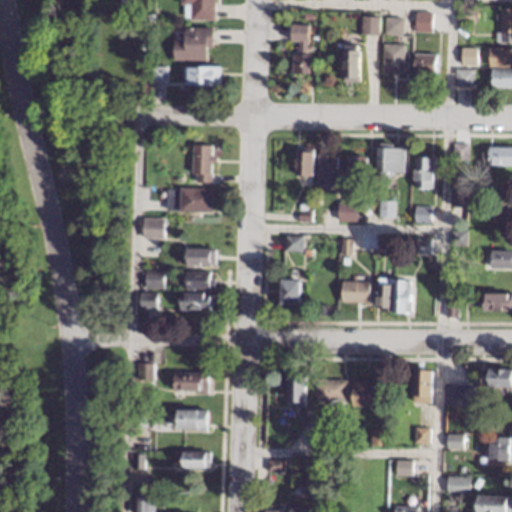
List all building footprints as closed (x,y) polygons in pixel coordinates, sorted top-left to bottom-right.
[(214,0),(214,19),(191,19),(191,17),(184,17),(184,4),(181,4),(181,0),(214,0)] [(475,21),(461,21),(461,7),(476,7),(475,21)] [(511,31),(510,31),(510,41),(496,41),(496,31),(500,31),(500,8),(511,8),(511,31)] [(433,12),(433,24),(417,23),(417,11),(433,12)] [(381,17),(379,34),(364,32),(362,32),(363,15),(381,17)] [(404,17),(403,34),(385,33),(386,16),(404,17)] [(308,24),(306,54),(311,54),(310,72),(292,71),(293,53),(298,53),(299,41),(291,40),(292,23),(308,24)] [(213,46),(207,46),(207,59),(174,59),(174,39),(185,39),(185,26),(213,26),(213,46)] [(407,44),(405,73),(397,73),(397,77),(391,76),(392,73),(382,72),(384,43),(407,44)] [(359,44),(359,50),(361,50),(360,81),(344,81),(344,51),(346,51),(346,44),(359,44)] [(474,58),(460,57),(460,48),(474,48),(474,58)] [(511,65),(490,65),(491,48),(511,48),(511,65)] [(437,54),(436,74),(415,73),(416,53),(437,54)] [(167,82),(152,83),(151,65),(166,64),(167,82)] [(221,86),(185,85),(185,65),(221,65),(221,86)] [(511,67),(511,86),(492,86),(492,67),(511,67)] [(475,69),(474,86),(455,84),(456,68),(475,69)] [(394,147),(406,148),(406,171),(389,171),(389,178),(379,178),(379,170),(378,170),(379,146),(381,146),(381,142),(394,142),(394,147)] [(454,142),(469,143),(468,160),(453,159),(454,142)] [(211,155),(214,155),(213,162),(211,162),(211,172),(213,172),(212,181),(196,180),(196,173),(192,173),(193,144),(212,145),(211,155)] [(511,146),(511,163),(488,163),(489,146),(511,146)] [(313,148),(313,151),(314,151),(313,175),(296,174),(297,151),(298,151),(299,147),(313,148)] [(336,154),(335,184),(330,183),(330,190),(321,190),(322,182),(316,182),(317,153),(336,154)] [(368,174),(341,174),(341,156),(349,156),(349,153),(368,154),(368,174)] [(435,157),(434,187),(414,187),(416,156),(435,157)] [(212,210),(167,209),(167,188),(180,188),(180,187),(213,187),(212,210)] [(467,189),(466,206),(451,205),(452,188),(467,189)] [(511,192),(511,220),(492,220),(493,192),(511,192)] [(395,200),(394,216),(379,215),(380,199),(395,200)] [(357,202),(356,220),(338,219),(339,201),(357,202)] [(432,205),(432,222),(415,221),(416,204),(432,205)] [(311,222),(298,222),(299,212),(309,212),(309,208),(311,208),(311,222)] [(164,217),(163,237),(143,236),(144,216),(164,217)] [(467,230),(466,245),(450,244),(451,229),(467,230)] [(302,235),(302,251),(285,250),(285,234),(302,235)] [(379,237),(393,238),(393,249),(378,248),(379,237)] [(341,238),(352,238),(352,254),(340,253),(341,238)] [(431,253),(416,252),(416,238),(431,238),(431,253)] [(215,263),(187,263),(187,248),(216,248),(215,263)] [(511,249),(511,266),(491,266),(492,249),(511,249)] [(459,261),(458,269),(451,268),(451,260),(459,261)] [(163,287),(146,287),(146,269),(163,269),(163,287)] [(211,278),(215,278),(215,288),(186,288),(186,270),(211,270),(211,278)] [(364,274),(364,281),(369,281),(368,302),(341,301),(342,280),(357,281),(357,274),(364,274)] [(393,278),(390,312),(383,311),(383,306),(376,306),(378,277),(393,278)] [(405,279),(405,280),(410,281),(409,291),(411,291),(411,303),(406,303),(406,312),(392,311),(394,278),(405,279)] [(300,280),(299,303),(281,303),(282,279),(300,280)] [(157,307),(140,307),(140,291),(157,291),(157,307)] [(511,291),(511,309),(484,309),(484,291),(511,291)] [(211,308),(181,308),(181,292),(211,292),(211,308)] [(458,316),(446,316),(446,301),(458,301),(458,316)] [(153,378),(137,378),(138,362),(153,363),(153,378)] [(431,402),(413,402),(414,368),(431,369),(431,402)] [(511,368),(511,385),(480,385),(481,368),(511,368)] [(208,373),(207,393),(198,393),(198,390),(173,389),(174,372),(208,373)] [(306,376),(305,407),(288,406),(288,400),(286,400),(288,375),(306,376)] [(347,379),(346,399),(343,399),(342,408),(329,408),(329,399),(316,399),(317,377),(347,379)] [(370,380),(369,383),(379,384),(378,407),(369,407),(369,406),(352,405),(353,379),(370,380)] [(473,383),(472,404),(443,403),(444,381),(473,383)] [(208,410),(206,431),(195,430),(195,428),(176,426),(177,408),(208,410)] [(148,425),(134,425),(135,409),(148,409),(148,425)] [(430,428),(429,443),(414,442),(415,427),(430,428)] [(386,428),(386,443),(371,443),(371,428),(386,428)] [(330,433),(329,444),(312,444),(313,432),(330,433)] [(463,448),(447,447),(447,433),(463,433),(463,448)] [(511,437),(509,459),(489,458),(491,437),(495,437),(495,436),(511,437)] [(209,451),(209,467),(176,466),(177,450),(209,451)] [(145,454),(143,468),(133,467),(134,452),(145,454)] [(284,459),(283,471),(267,471),(267,458),(284,459)] [(412,474),(397,474),(397,459),(412,459),(412,474)] [(320,468),(320,475),(323,475),(323,491),(307,490),(308,474),(312,475),(313,468),(320,468)] [(470,475),(469,494),(447,493),(447,475),(470,475)] [(155,496),(154,511),(133,511),(134,494),(155,496)] [(511,496),(511,511),(475,511),(475,495),(511,496)]
